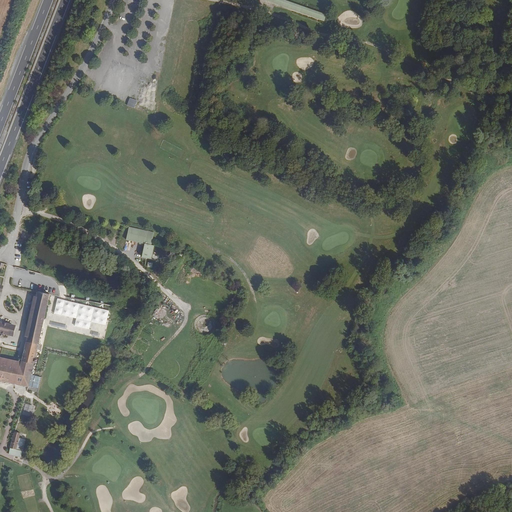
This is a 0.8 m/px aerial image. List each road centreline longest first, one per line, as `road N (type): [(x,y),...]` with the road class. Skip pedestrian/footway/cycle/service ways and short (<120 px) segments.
road 1 (unclassified): [(111,0),(80,70),(29,150),(14,231)]
road 2 (unknown): [(19,205),(120,251),(179,303)]
road 3 (trunk): [(0,166),(64,0)]
road 4 (trunk): [(47,0),(0,123)]
road 5 (track): [(0,383),(15,395),(3,451),(45,479)]
